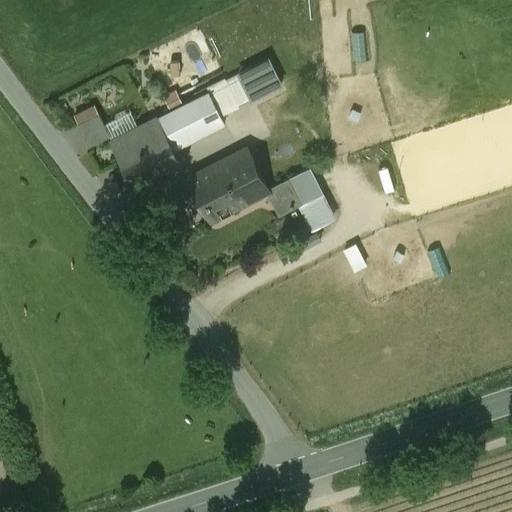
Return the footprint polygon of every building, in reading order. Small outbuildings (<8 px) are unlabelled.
[(238,72),(208,88),(210,91),(220,113),(251,97),(238,72)] [(210,91),(156,119),(171,148),(224,121),(220,113),(210,91)] [(156,119),(113,140),(135,184),(178,163),(171,148),(156,119)] [(247,147),(189,177),(210,218),(268,189),(269,189),(268,188),(247,147)] [(288,177),(268,188),(269,189),(268,189),(280,213),(301,202),(288,177)]
